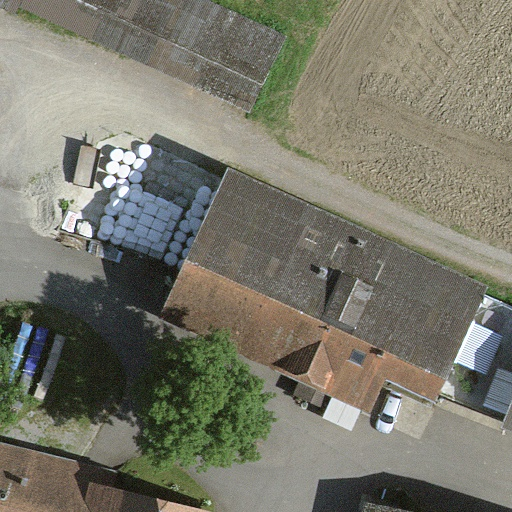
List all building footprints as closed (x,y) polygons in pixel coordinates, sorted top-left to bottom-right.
[(282,41),(186,0),(0,0),(0,4),(251,112),(282,41)] [(67,231),(120,246),(137,186),(84,171),(67,231)] [(465,294),(219,179),(154,317),(351,409),(370,369),(419,392),(465,294)] [(511,352),(487,416),(511,425),(511,352)] [(94,473),(0,450),(0,511),(182,511),(90,490),(94,473)]
